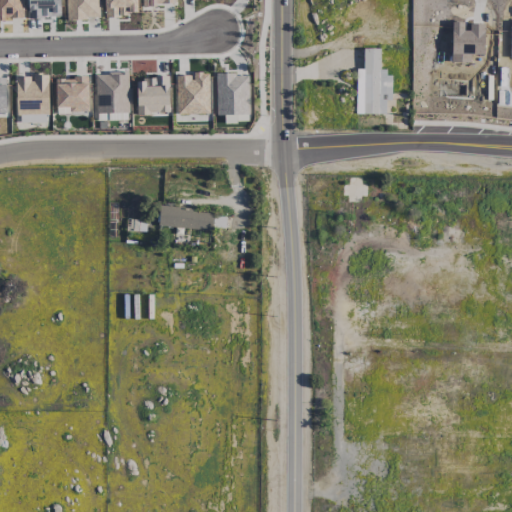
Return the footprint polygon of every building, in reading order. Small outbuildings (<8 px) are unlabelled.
[(0,0),(0,19),(23,19),(22,0),(0,0)] [(59,0),(27,0),(28,17),(60,17),(59,0)] [(65,0),(66,19),(99,19),(98,0),(65,0)] [(136,0),(103,0),(104,16),(137,15),(136,0)] [(355,114),(385,114),(385,101),(389,101),(390,69),(379,69),(379,48),(363,48),(362,69),(356,69),(355,114)] [(95,73),(96,113),(128,113),(127,72),(95,73)] [(175,75),(176,114),(209,113),(208,72),(191,73),(191,75),(175,75)] [(15,77),(16,114),(48,113),(47,74),(31,75),(31,76),(15,77)] [(215,74),(215,114),(247,115),(248,74),(215,74)] [(87,77),(55,78),(55,107),(69,107),(69,112),(88,111),(87,77)] [(136,78),(136,115),(169,114),(169,77),(136,78)] [(224,123),(248,122),(247,115),(224,116),(224,123)] [(159,205),(157,225),(211,230),(213,213),(191,211),(192,208),(159,205)] [(225,217),(213,216),(212,228),(224,228),(225,217)] [(417,245),(430,245),(431,220),(417,220),(417,245)]
